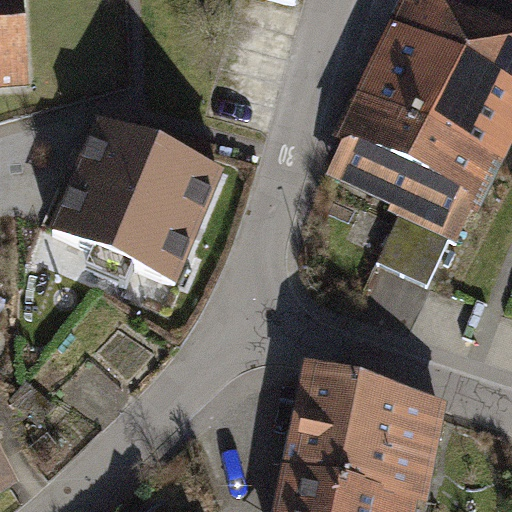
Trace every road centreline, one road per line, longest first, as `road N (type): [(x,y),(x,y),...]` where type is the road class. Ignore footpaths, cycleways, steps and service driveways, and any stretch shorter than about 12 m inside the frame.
road 1 (residential): [(243,330),(335,0)]
road 2 (residential): [(243,330),(511,414)]
road 3 (residential): [(64,511),(104,480),(243,330)]
